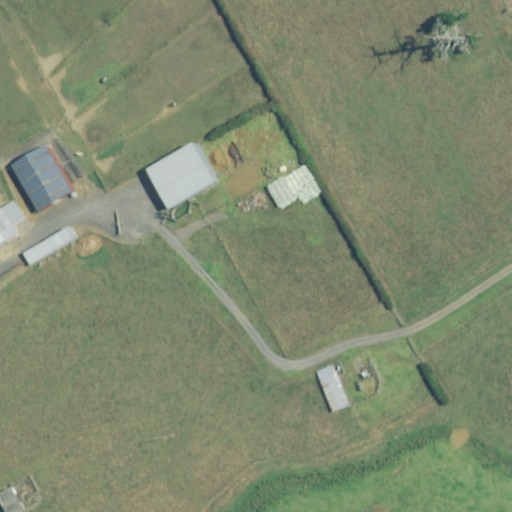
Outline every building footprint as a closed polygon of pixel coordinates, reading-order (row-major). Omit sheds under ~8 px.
[(197,143),(151,169),(173,208),(219,182),(197,143)] [(50,145),(15,165),(42,211),(77,191),(50,145)] [(18,201),(0,211),(0,247),(22,234),(16,225),(28,217),(18,201)] [(72,226),(27,253),(35,265),(79,239),(72,226)] [(335,365),(320,371),(337,410),(351,404),(335,365)] [(16,511),(25,507),(14,488),(2,495),(11,511),(16,511)]
